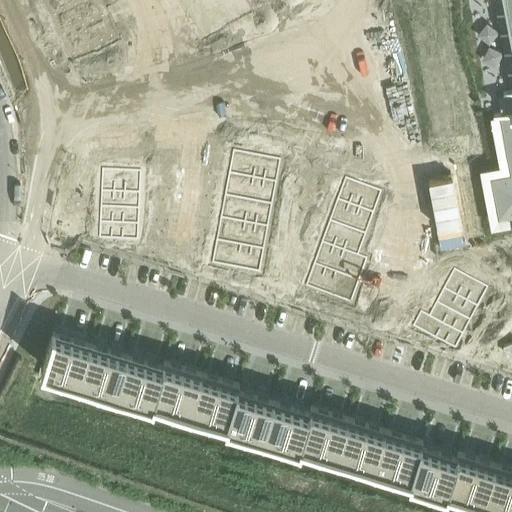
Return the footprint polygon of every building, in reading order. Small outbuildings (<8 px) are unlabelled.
[(81,0),(43,0),(40,2),(49,21),(84,5),(81,0)] [(195,0),(203,13),(224,0),(195,0)] [(240,0),(224,0),(203,13),(215,32),(248,12),(240,0)] [(511,0),(497,0),(499,9),(497,9),(497,11),(500,10),(503,29),(501,29),(501,31),(503,30),(507,48),(505,49),(505,50),(507,50),(511,68),(508,69),(509,70),(511,69),(511,75),(511,88),(504,90),(507,109),(494,111),(495,114),(500,113),(511,172),(491,176),(499,218),(511,215),(511,0)] [(118,4),(108,9),(111,17),(122,12),(118,4)] [(84,5),(49,21),(58,41),(93,25),(84,5)] [(122,12),(111,17),(114,24),(125,19),(122,12)] [(182,17),(172,23),(176,30),(186,24),(182,17)] [(186,24),(176,30),(180,37),(191,30),(186,24)] [(93,25),(58,41),(67,61),(102,45),(93,25)] [(245,156),(241,180),(279,187),(283,163),(245,156)] [(211,166),(210,174),(221,176),(223,168),(211,166)] [(99,172),(98,195),(137,196),(138,174),(99,172)] [(210,174),(208,182),(220,184),(221,176),(210,174)] [(241,180),(237,202),(275,209),(279,187),(241,180)] [(343,180),(335,202),(371,215),(379,193),(343,180)] [(157,189),(157,197),(169,197),(169,189),(157,189)] [(98,195),(98,210),(137,212),(137,196),(98,195)] [(205,196),(204,204),(216,206),(217,198),(205,196)] [(157,197),(157,205),(169,206),(169,197),(157,197)] [(237,202),(232,224),(271,231),(275,209),(237,202)] [(335,202),(327,224),(364,237),(371,215),(335,202)] [(98,210),(97,226),(136,227),(137,212),(98,210)] [(393,214),(390,222),(401,226),(404,218),(393,214)] [(156,220),(156,228),(168,229),(168,221),(156,220)] [(390,222),(387,230),(399,234),(401,226),(390,222)] [(232,224),(228,247),(267,254),(271,231),(232,224)] [(327,224),(319,245),(356,258),(364,237),(327,224)] [(97,226),(96,242),(135,244),(136,227),(97,226)] [(156,228),(155,236),(167,237),(168,229),(156,228)] [(199,233),(197,241),(209,243),(211,235),(199,233)] [(197,241),(196,249),(208,251),(209,243),(197,241)] [(319,245),(312,267),(348,280),(356,258),(319,245)] [(228,247),(224,270),(262,277),(267,254),(228,247)] [(377,257),(374,265),(386,269),(389,261),(377,257)] [(312,267),(304,289),(340,302),(348,280),(312,267)] [(422,271),(418,278),(429,284),(433,277),(422,271)] [(457,273),(446,293),(481,311),(491,291),(457,273)] [(418,278),(415,285),(425,291),(429,284),(418,278)] [(370,279),(367,286),(378,291),(381,283),(370,279)] [(367,286),(364,294),(375,298),(378,291),(367,286)] [(440,305),(439,307),(474,325),(481,311),(446,293),(441,304),(441,305),(440,305)] [(408,298),(404,306),(414,311),(418,304),(408,298)] [(404,306),(400,313),(411,318),(414,311),(404,306)] [(439,307),(432,320),(466,339),(474,325),(439,307)] [(432,320),(424,335),(459,353),(466,339),(432,320)] [(53,327),(41,365),(61,371),(72,333),(53,327)] [(72,333),(61,371),(79,376),(91,338),(72,333)] [(91,338),(79,376),(97,382),(109,344),(91,338)] [(511,341),(503,345),(507,356),(511,354),(511,341)] [(109,344),(97,382),(116,388),(127,350),(109,344)] [(127,350),(116,388),(134,393),(146,355),(127,350)] [(146,355),(134,393),(152,399),(164,361),(165,357),(164,357),(163,361),(146,355)] [(164,361),(152,399),(153,399),(155,395),(172,401),(182,367),(184,363),(165,357),(164,361)] [(182,367),(172,401),(190,406),(201,372),(202,368),(184,363),(182,367)] [(201,372),(190,406),(209,412),(219,378),(220,374),(202,368),(201,372)] [(219,378),(209,412),(226,417),(225,421),(226,421),(238,384),(239,380),(220,374),(219,378)] [(238,384),(226,421),(244,427),(256,389),(239,384),(240,380),(239,380),(238,384)] [(256,389),(244,427),(262,433),(274,395),(256,389)] [(274,395),(262,433),(281,438),(293,400),(274,395)] [(293,400),(281,438),(299,444),(311,406),(312,402),(311,402),(310,406),(293,400)] [(311,406),(299,444),(300,444),(301,440),(319,446),(329,412),(330,408),(312,402),(311,406)] [(329,412),(319,446),(337,451),(348,417),(349,414),(330,408),(329,412)] [(348,417),(337,451),(355,457),(366,423),(367,419),(349,414),(348,417)] [(366,423),(355,457),(374,463),(384,429),(386,425),(367,419),(366,423)] [(384,429),(374,463),(392,468),(403,434),(404,430),(386,425),(384,429)] [(403,434),(392,468),(409,474),(408,478),(409,478),(421,440),(422,436),(404,430),(403,434)] [(421,440),(409,478),(428,484),(439,446),(422,440),(423,436),(422,436),(421,440)] [(439,446),(428,484),(446,489),(458,451),(459,447),(458,447),(457,451),(439,446)] [(458,451),(446,489),(447,490),(448,486),(465,491),(476,457),(477,453),(459,447),(458,451)] [(476,457),(465,491),(484,497),(494,463),(496,459),(477,453),(476,457)] [(494,463),(484,497),(502,503),(511,470),(511,463),(496,459),(494,463)] [(511,470),(502,503),(511,505),(511,470)]
